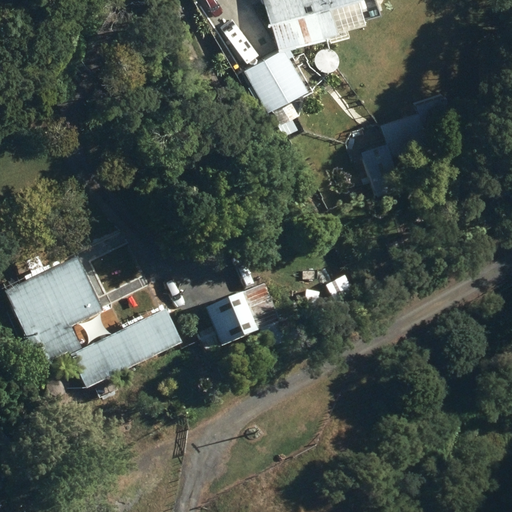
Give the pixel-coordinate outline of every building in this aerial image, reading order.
[(259,0),(275,51),(333,34),(326,11),(358,1),(358,0),(259,0)] [(313,74),(315,76),(319,77),(322,78),(325,78),(328,77),(331,76),(333,75),(336,73),(337,71),(339,68),(340,65),(341,63),(341,60),(340,57),(339,54),(338,51),(336,49),(334,47),(331,45),(329,44),(326,43),(323,43),(320,44),(317,45),(314,46),(312,48),(310,50),(308,52),(307,55),(306,58),(306,61),(307,64),(307,67),(309,70),(310,72),(313,74)] [(286,102),(302,94),(280,52),(246,70),(276,126),(293,116),(286,102)] [(418,113),(387,122),(393,144),(424,135),(418,113)] [(377,143),(355,149),(370,197),(392,191),(377,143)] [(25,346),(13,352),(28,382),(67,363),(83,396),(178,349),(158,310),(127,325),(130,332),(80,357),(69,334),(102,318),(74,262),(53,272),(51,268),(41,272),(35,261),(23,267),(29,279),(21,282),(24,287),(1,298),(25,346)] [(260,290),(203,313),(219,351),(257,336),(265,355),(283,348),(260,290)]
